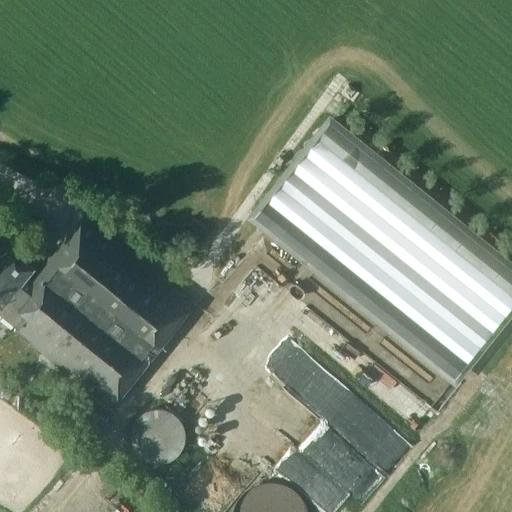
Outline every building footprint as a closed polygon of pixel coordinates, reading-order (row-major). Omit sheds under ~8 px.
[(459,383),(511,319),(511,270),(339,127),(263,219),(459,383)] [(195,302),(85,214),(53,254),(52,253),(32,277),(27,273),(33,265),(13,249),(0,264),(0,309),(19,324),(14,330),(111,407),(195,302)] [(58,230),(46,220),(28,242),(41,252),(58,230)] [(37,373),(32,368),(24,377),(30,382),(37,373)] [(285,434),(350,491),(375,462),(310,405),(285,434)] [(179,463),(191,419),(148,408),(136,451),(179,463)] [(308,511),(311,507),(261,478),(241,511),(308,511)]
